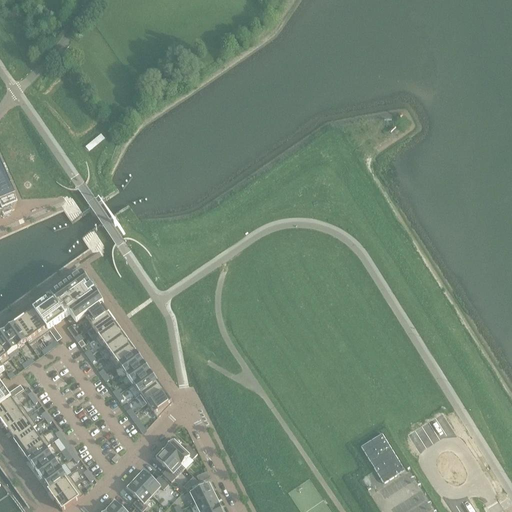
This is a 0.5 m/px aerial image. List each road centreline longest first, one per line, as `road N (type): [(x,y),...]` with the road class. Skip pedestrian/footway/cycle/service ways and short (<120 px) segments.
road 1 (residential): [(183,410),(82,511)]
road 2 (residential): [(183,410),(198,423),(242,511)]
